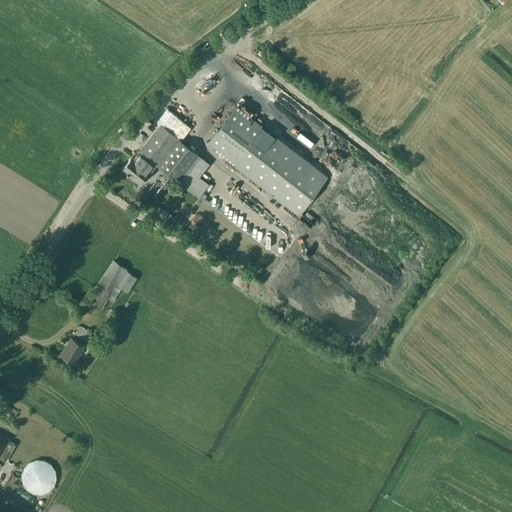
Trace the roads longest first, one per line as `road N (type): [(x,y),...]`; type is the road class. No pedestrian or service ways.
road 1 (track): [(223,39),(461,221),(469,241),(463,256),(401,332),(391,350),(395,369),(406,383),(511,442)]
road 2 (unclassified): [(0,322),(132,124),(278,0)]
